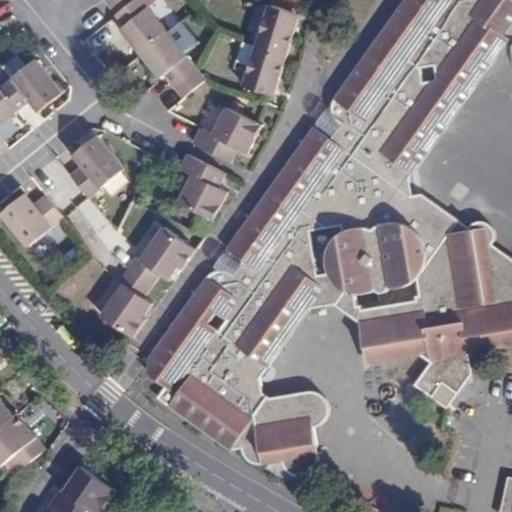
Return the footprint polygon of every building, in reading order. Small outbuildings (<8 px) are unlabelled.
[(106,0),(118,14),(136,0),(106,0)] [(123,29),(142,54),(169,32),(145,0),(136,0),(118,14),(127,25),(123,29)] [(511,0),(406,0),(329,109),(348,122),(335,139),(316,126),(229,249),(247,263),(235,279),(217,266),(149,361),(151,363),(148,367),(151,369),(149,373),(153,376),(153,377),(167,386),(159,398),(233,450),(244,449),(246,456),(250,460),(256,464),(261,465),(284,462),(286,467),(292,473),(297,475),(303,476),(310,474),(317,470),(321,463),(321,456),(318,428),(324,424),(328,420),(331,414),(332,408),(331,402),(327,395),(321,390),(312,389),(272,396),(265,391),(262,380),(264,375),(313,308),(337,304),(362,322),(369,363),(422,354),(433,362),(417,385),(450,408),(465,386),(461,354),(472,352),(511,346),(511,255),(496,243),(498,237),(497,230),(494,225),(489,222),(485,221),(480,222),(476,223),(472,227),(446,208),(425,194),(416,194),(400,183),(411,167),(419,168),(511,40),(506,36),(511,27),(511,0)] [(260,45),(289,55),(302,14),(273,4),(260,45)] [(175,86),(198,67),(169,32),(142,54),(162,79),(168,75),(175,86)] [(246,86),(276,95),(289,55),(260,45),(246,86)] [(40,58),(14,80),(33,103),(41,113),(66,92),(40,58)] [(186,97),(208,79),(198,67),(175,86),(186,97)] [(9,74),(0,81),(0,85),(2,89),(14,80),(9,74)] [(0,129),(33,103),(14,80),(2,89),(0,85),(0,129)] [(195,143),(233,162),(240,149),(249,153),(264,125),(229,108),(215,134),(203,128),(200,134),(195,143)] [(348,122),(329,109),(316,126),(335,139),(348,122)] [(72,175),(92,199),(127,168),(101,135),(75,156),(83,166),(72,175)] [(221,187),(228,174),(190,154),(186,162),(182,169),(194,174),(181,202),(212,218),(216,220),(230,192),(221,187)] [(413,177),(419,168),(411,167),(400,183),(416,194),(413,177)] [(31,248),(68,219),(47,194),(37,202),(30,194),(4,214),(31,248)] [(197,249),(166,227),(142,260),(138,257),(130,268),(155,286),(163,275),(171,280),(180,266),(184,269),(197,249)] [(229,249),(217,266),(235,279),(247,263),(229,249)] [(103,316),(135,338),(148,318),(145,316),(155,303),(146,297),(155,286),(130,268),(122,280),(125,283),(103,316)] [(461,354),(465,386),(473,375),(472,352),(461,354)] [(0,428),(15,416),(0,397),(0,428)] [(25,467),(48,449),(19,413),(15,416),(0,428),(0,463),(3,467),(9,463),(18,457),(25,467)] [(19,472),(25,467),(18,457),(9,463),(18,474),(19,472)] [(103,511),(118,491),(83,466),(68,488),(57,505),(68,511),(90,511),(91,510),(93,511),(103,511)] [(501,511),(511,511),(511,475),(510,476),(501,511)]
